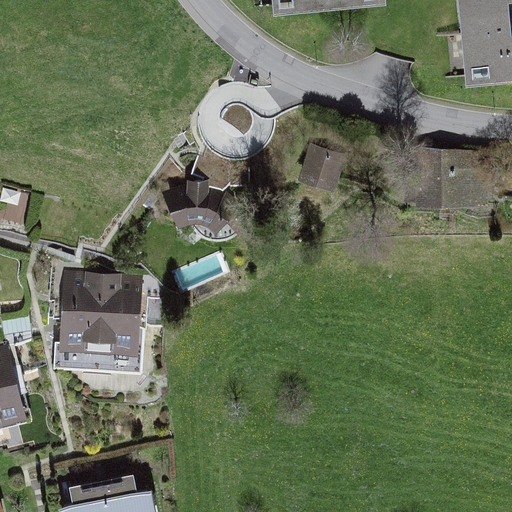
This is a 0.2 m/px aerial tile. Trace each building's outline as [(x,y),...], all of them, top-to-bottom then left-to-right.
[(511,68),(511,0),(463,0),(470,72),(511,68)] [(342,154),(312,145),(303,176),(333,184),(342,154)] [(488,156),(421,155),(421,207),(487,207),(488,156)] [(236,234),(250,213),(233,198),(196,183),(170,188),(181,223),(193,221),(201,234),(214,239),(226,237),(236,234)] [(66,275),(62,364),(135,367),(140,278),(66,275)] [(5,348),(0,349),(0,424),(24,419),(5,348)] [(75,509),(61,511),(152,511),(149,495),(136,498),(132,478),(72,490),(75,509)]
